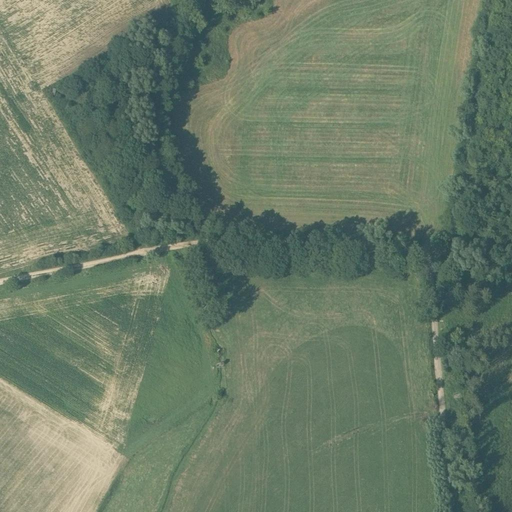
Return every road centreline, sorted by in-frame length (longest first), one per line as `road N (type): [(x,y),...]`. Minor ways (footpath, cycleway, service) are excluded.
road 1 (track): [(433,244),(221,241),(0,283)]
road 2 (track): [(451,511),(433,244)]
